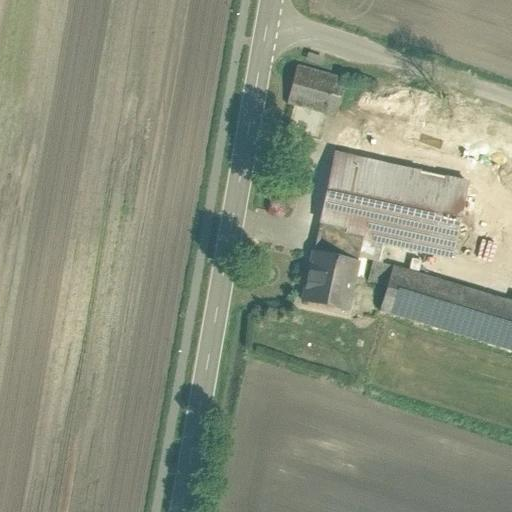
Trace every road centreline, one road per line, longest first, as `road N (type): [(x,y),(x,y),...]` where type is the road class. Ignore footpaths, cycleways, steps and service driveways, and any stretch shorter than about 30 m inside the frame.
road 1 (tertiary): [(265,16),(179,511)]
road 2 (unclassified): [(265,16),(511,99)]
